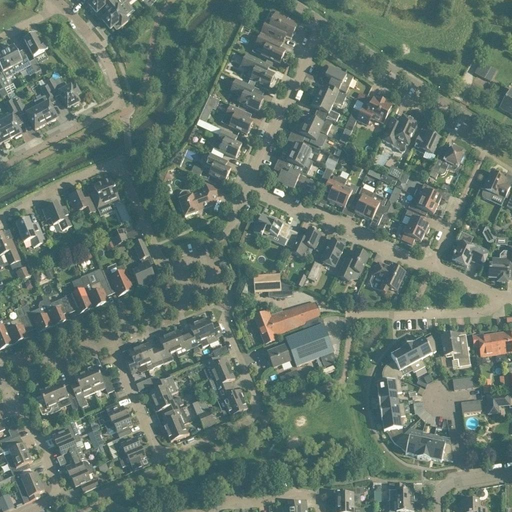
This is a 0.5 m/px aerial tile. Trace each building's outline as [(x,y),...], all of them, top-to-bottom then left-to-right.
[(97,14),(102,9),(110,0),(93,0),(88,5),(97,14)] [(110,0),(102,9),(108,16),(102,20),(110,30),(114,27),(117,31),(128,22),(125,18),(126,17),(118,8),(120,7),(113,0),(110,0)] [(144,0),(142,2),(148,9),(154,3),(151,0),(144,0)] [(262,33),(261,33),(283,43),(285,38),(291,41),(292,38),(296,33),(295,32),(297,26),(285,21),(286,18),(276,13),(271,24),(266,22),(262,33)] [(283,43),(261,33),(255,47),(264,51),(261,57),(279,65),(282,60),(283,61),(284,55),(285,52),(280,49),(283,43)] [(43,52),(48,50),(44,42),(39,44),(35,35),(24,41),(34,59),(44,53),(43,52)] [(4,53),(13,69),(16,75),(31,67),(29,63),(23,51),(18,54),(14,47),(4,53)] [(13,69),(4,53),(0,54),(0,69),(3,74),(4,76),(6,80),(16,75),(13,69)] [(275,79),(274,77),(274,76),(267,73),(270,67),(246,56),(241,68),(254,73),(250,80),(269,89),(270,85),(272,84),(275,79)] [(35,61),(29,63),(31,67),(35,75),(41,72),(35,61)] [(490,69),(481,64),(475,74),(484,80),(490,69)] [(329,86),(338,90),(340,91),(346,94),(353,78),(347,75),(346,77),(340,74),(341,72),(336,70),(336,72),(329,69),(325,78),(331,81),(329,86)] [(4,76),(0,77),(0,82),(4,90),(10,87),(4,76)] [(76,97),(80,95),(76,88),(72,90),(71,87),(63,92),(61,89),(58,90),(52,79),(45,83),(50,92),(51,92),(54,98),(60,95),(68,109),(72,107),(73,109),(79,106),(78,104),(79,103),(76,97)] [(240,104),(243,106),(243,107),(247,109),(248,108),(258,112),(260,107),(262,107),(264,103),(263,101),(263,100),(251,95),(254,89),(236,80),(230,93),(242,98),(240,104)] [(320,90),(316,99),(333,107),(335,101),(343,105),(347,97),(339,93),(337,92),(328,88),(325,93),(320,90)] [(511,115),(511,92),(510,91),(500,109),(511,115)] [(34,103),(38,109),(46,125),(57,120),(50,105),(56,102),(54,98),(51,92),(50,92),(44,96),(45,98),(34,103)] [(364,103),(367,97),(360,93),(357,100),(364,103)] [(209,98),(205,107),(213,111),(217,101),(209,98)] [(317,110),(315,115),(326,120),(327,118),(336,122),(339,116),(330,112),(333,107),(316,99),(312,108),(317,110)] [(383,125),(388,115),(392,106),(384,103),(385,102),(384,102),(383,103),(374,99),(368,110),(363,108),(358,118),(356,121),(368,127),(371,120),(383,125)] [(11,117),(17,113),(13,104),(12,101),(5,104),(11,117)] [(13,104),(17,113),(19,117),(26,113),(20,101),(13,104)] [(232,122),(229,128),(247,136),(247,134),(249,134),(250,130),(250,129),(252,124),(243,119),(246,114),(230,106),(225,118),(232,122)] [(46,125),(38,109),(27,115),(35,131),(46,125)] [(307,117),(303,125),(320,133),(327,136),(332,125),(325,122),(326,120),(315,115),(313,120),(307,117)] [(351,115),(345,129),(352,132),(356,121),(358,118),(351,115)] [(382,141),(393,146),(392,148),(398,151),(399,153),(402,154),(404,153),(405,150),(405,148),(406,145),(408,146),(418,124),(417,123),(416,121),(412,119),(410,120),(403,117),(400,122),(393,119),(382,141)] [(12,118),(1,124),(10,140),(21,134),(12,118)] [(212,126),(199,121),(196,127),(209,133),(212,126)] [(10,140),(1,124),(0,124),(0,145),(3,144),(4,145),(10,142),(9,141),(10,140)] [(320,133),(303,125),(299,135),(305,137),(303,141),(309,144),(311,140),(316,143),(320,133)] [(237,138),(227,133),(222,131),(217,141),(217,142),(214,143),(213,146),(214,149),(219,152),(236,159),(237,158),(238,158),(240,154),(239,153),(242,147),(235,144),(237,138)] [(419,136),(415,145),(413,150),(424,155),(425,153),(432,156),(436,148),(440,139),(438,138),(437,136),(435,135),(433,136),(427,133),(425,139),(419,136)] [(295,145),(291,153),(307,161),(313,164),(315,165),(319,156),(319,154),(321,151),(319,150),(317,150),(302,143),(300,147),(295,145)] [(351,144),(343,149),(343,151),(348,157),(356,151),(351,144)] [(451,146),(450,148),(447,153),(441,151),(432,172),(429,177),(436,180),(438,175),(440,176),(441,176),(442,176),(443,176),(444,175),(445,174),(447,170),(452,172),(453,172),(454,171),(455,170),(456,169),(457,168),(458,168),(464,154),(462,154),(463,151),(455,148),(451,146)] [(210,154),(210,155),(206,153),(204,156),(209,158),(205,167),(211,170),(209,176),(216,179),(225,183),(226,182),(227,182),(229,178),(228,178),(231,171),(226,168),(228,163),(210,154)] [(307,161),(291,153),(287,162),(292,165),(290,170),(307,177),(309,172),(313,164),(307,161)] [(332,172),(333,172),(339,159),(330,155),(324,169),(326,170),(332,172)] [(178,156),(171,165),(176,167),(180,169),(184,159),(178,156)] [(341,156),(338,163),(345,165),(348,159),(341,156)] [(363,166),(357,163),(354,169),(361,172),(363,166)] [(195,172),(207,175),(208,170),(197,167),(195,172)] [(326,170),(322,179),(328,182),(332,172),(326,170)] [(398,181),(402,173),(395,170),(393,173),(390,172),(386,170),(384,175),(385,175),(398,181)] [(287,188),(292,190),(294,191),(296,186),(303,188),(307,179),(289,171),(287,177),(281,174),(280,177),(277,177),(278,181),(277,183),(283,186),(282,187),(287,190),(287,188)] [(171,180),(168,172),(160,176),(163,184),(171,180)] [(376,172),(374,178),(380,181),(382,175),(376,172)] [(492,173),(491,175),(489,177),(488,179),(488,181),(484,190),(484,191),(482,195),(482,196),(482,197),(482,198),(483,199),(484,199),(484,200),(485,200),(486,200),(487,200),(488,200),(489,199),(490,199),(490,198),(492,194),(497,197),(498,196),(505,199),(510,188),(503,185),(505,180),(492,173)] [(399,182),(406,185),(410,177),(403,174),(399,182)] [(382,181),(395,187),(398,181),(385,175),(382,181)] [(327,202),(336,206),(344,189),(347,181),(338,177),(337,179),(333,177),(331,183),(329,182),(323,193),(330,196),(327,202)] [(429,179),(426,184),(433,187),(436,182),(429,179)] [(91,195),(95,204),(97,209),(119,200),(111,180),(94,187),(96,193),(91,195)] [(182,212),(183,212),(185,218),(198,213),(198,212),(213,206),(219,192),(205,185),(201,194),(192,197),(192,196),(191,195),(190,194),(188,193),(187,192),(186,192),(185,192),(184,192),(183,192),(182,192),(181,193),(180,194),(180,195),(180,196),(179,197),(179,198),(179,199),(180,201),(179,201),(180,204),(179,205),(179,206),(179,207),(179,208),(179,209),(179,210),(180,211),(181,211),(182,212)] [(344,189),(336,206),(344,210),(347,204),(351,206),(354,199),(353,199),(358,189),(351,185),(348,191),(344,189)] [(414,197),(437,207),(441,199),(435,196),(437,192),(424,186),(422,191),(417,191),(414,197)] [(389,201),(395,204),(401,191),(395,188),(389,201)] [(354,214),(363,218),(371,201),(374,195),(362,189),(356,200),(353,206),(357,208),(354,214)] [(68,198),(72,207),(75,214),(83,211),(85,217),(95,213),(95,211),(91,202),(85,204),(80,193),(68,198)] [(381,219),(383,215),(385,210),(386,208),(384,207),(387,201),(379,197),(374,195),(371,201),(363,218),(372,222),(374,216),(381,219)] [(437,207),(414,197),(408,209),(419,214),(426,217),(427,213),(433,216),(437,207)] [(57,205),(42,211),(47,222),(51,220),(53,227),(59,224),(62,232),(74,227),(66,207),(60,210),(57,205)] [(408,227),(425,235),(427,236),(430,230),(427,229),(429,226),(423,223),(425,219),(407,212),(405,217),(411,220),(408,227)] [(383,215),(381,219),(376,230),(381,233),(386,224),(388,224),(390,219),(383,215)] [(261,216),(260,219),(258,224),(256,223),(253,230),(255,231),(253,234),(268,241),(270,236),(277,239),(278,237),(285,240),(287,236),(291,227),(283,224),(282,226),(276,223),(277,221),(270,217),(269,220),(261,216)] [(16,225),(20,234),(24,244),(30,241),(34,249),(45,244),(43,239),(37,224),(32,227),(29,220),(16,225)] [(132,226),(114,234),(110,236),(115,248),(119,246),(128,242),(126,236),(135,232),(132,226)] [(425,235),(408,227),(401,241),(412,246),(415,241),(421,243),(425,235)] [(491,231),(486,229),(483,236),(487,244),(492,246),(495,239),(491,231)] [(298,237),(297,237),(296,240),(293,246),(291,250),(290,253),(302,259),(307,248),(314,251),(321,235),(309,230),(303,242),(297,239),(298,237)] [(0,234),(0,257),(5,255),(9,267),(10,267),(20,262),(17,253),(13,244),(7,246),(2,234),(0,234)] [(457,242),(460,244),(455,254),(454,254),(453,257),(454,257),(452,261),(467,268),(470,262),(482,267),(489,253),(476,247),(475,250),(469,247),(473,239),(461,234),(457,242)] [(287,241),(285,247),(291,250),(293,246),(296,240),(287,236),(285,240),(287,241)] [(332,240),(328,250),(321,263),(334,269),(338,261),(339,261),(341,255),(345,246),(332,240)] [(143,265),(138,266),(138,267),(140,270),(133,273),(136,280),(139,289),(156,282),(150,267),(153,265),(143,241),(133,245),(140,262),(141,261),(143,265)] [(115,249),(112,243),(106,245),(108,251),(115,249)] [(82,247),(75,245),(73,252),(79,255),(84,253),(82,247)] [(511,248),(509,249),(509,252),(504,252),(500,256),(499,261),(493,260),(492,266),(490,266),(490,268),(489,278),(498,279),(498,282),(508,283),(509,272),(511,271),(511,248)] [(345,260),(341,269),(337,277),(349,282),(354,272),(360,274),(368,257),(365,256),(365,254),(361,252),(358,253),(356,252),(351,263),(345,260)] [(43,257),(48,268),(57,264),(52,254),(43,257)] [(72,259),(65,262),(67,266),(70,264),(72,268),(76,267),(72,259)] [(20,262),(10,267),(12,271),(22,267),(20,262)] [(307,280),(314,283),(322,267),(315,263),(307,280)] [(404,284),(402,281),(405,274),(391,268),(390,269),(378,264),(372,277),(382,281),(377,291),(386,295),(389,289),(397,292),(399,288),(402,288),(404,284)] [(102,272),(111,293),(116,291),(119,298),(134,291),(130,282),(127,275),(123,266),(117,268),(120,274),(111,277),(107,270),(102,272)] [(16,273),(20,282),(30,277),(26,269),(16,273)] [(55,278),(52,269),(45,272),(49,281),(55,278)] [(81,279),(87,293),(94,310),(109,303),(107,298),(112,296),(111,293),(102,272),(101,271),(93,274),(97,282),(99,281),(100,283),(91,287),(87,277),(81,279)] [(38,274),(33,277),(36,284),(41,282),(38,274)] [(255,294),(268,293),(281,292),(280,275),(254,277),(255,294)] [(296,286),(302,289),(307,278),(300,275),(296,286)] [(270,298),(293,297),(293,288),(282,288),(282,292),(270,293),(270,298)] [(65,298),(65,299),(70,311),(76,309),(76,311),(79,316),(94,310),(87,293),(82,296),(80,292),(65,298)] [(49,302),(44,304),(47,311),(54,328),(69,321),(65,313),(70,311),(65,299),(50,305),(49,302)] [(22,309),(22,310),(27,322),(30,329),(35,327),(39,334),(54,328),(47,311),(44,304),(43,302),(40,304),(38,308),(39,310),(30,314),(27,306),(25,307),(22,309)] [(307,323),(321,319),(316,304),(316,305),(270,321),(268,316),(255,320),(264,344),(274,340),(273,335),(307,323)] [(12,327),(7,329),(13,346),(29,339),(25,331),(30,329),(27,322),(22,310),(16,312),(19,319),(10,323),(12,327)] [(209,319),(199,324),(206,340),(208,346),(218,342),(216,339),(222,337),(217,323),(211,325),(209,319)] [(333,354),(334,354),(321,319),(307,323),(308,325),(304,327),(306,332),(287,339),(286,339),(289,347),(292,356),(297,368),(297,367),(321,359),(324,368),(337,364),(333,354)] [(0,351),(13,346),(7,329),(2,320),(0,320),(0,351)] [(192,334),(186,336),(192,349),(195,356),(199,354),(196,347),(201,345),(203,349),(208,346),(206,340),(199,324),(189,328),(192,334)] [(178,332),(169,336),(176,353),(177,356),(192,349),(186,336),(181,338),(178,332)] [(511,333),(500,335),(503,354),(511,352),(511,333)] [(466,336),(458,337),(457,335),(442,338),(444,357),(453,356),(453,361),(458,361),(459,368),(470,367),(467,346),(466,336)] [(503,354),(500,335),(478,338),(478,336),(472,337),(474,350),(479,349),(481,358),(503,354)] [(162,346),(156,349),(163,365),(166,371),(169,369),(167,364),(173,361),(170,355),(176,353),(169,336),(159,340),(162,346)] [(412,344),(425,368),(421,361),(436,353),(434,343),(431,337),(424,341),(423,339),(413,345),(412,344)] [(412,344),(401,350),(414,374),(425,368),(412,344)] [(148,345),(139,349),(146,366),(148,372),(150,372),(153,371),(154,370),(163,365),(156,349),(151,351),(148,345)] [(292,356),(289,347),(285,348),(285,347),(268,353),(271,360),(268,361),(271,367),(273,366),(273,368),(290,362),(288,357),(292,356)] [(146,366),(139,349),(129,353),(131,359),(126,362),(132,375),(138,373),(141,374),(148,372),(146,366)] [(414,374),(401,350),(401,351),(391,357),(394,362),(386,367),(383,370),(401,380),(403,377),(400,372),(410,367),(414,374)] [(209,362),(214,360),(212,355),(205,357),(208,363),(209,362)] [(210,369),(214,378),(231,371),(226,361),(220,364),(218,358),(214,360),(209,362),(208,363),(205,364),(189,371),(188,373),(188,375),(189,377),(191,377),(193,375),(207,369),(207,370),(210,369)] [(85,372),(86,374),(92,389),(95,394),(105,389),(108,395),(114,392),(108,377),(102,380),(96,367),(85,372)] [(324,376),(327,375),(332,373),(335,372),(333,367),(322,371),(324,376)] [(378,397),(402,394),(400,381),(398,381),(398,378),(401,380),(383,370),(382,375),(383,384),(377,385),(379,397),(378,397)] [(215,395),(217,394),(231,389),(229,383),(235,381),(231,371),(214,378),(208,381),(215,395)] [(286,377),(281,378),(283,384),(299,378),(296,371),(285,376),(286,377)] [(70,386),(74,395),(80,410),(87,407),(84,399),(95,394),(92,389),(86,374),(75,378),(77,383),(70,386)] [(150,394),(154,403),(171,396),(177,393),(171,378),(162,382),(153,386),(156,391),(150,394)] [(74,395),(68,397),(61,382),(50,387),(51,389),(57,404),(58,403),(58,405),(60,410),(70,405),(74,413),(80,410),(74,395)] [(44,402),(40,403),(37,396),(28,400),(36,419),(50,413),(52,409),(51,408),(58,405),(58,403),(57,404),(51,389),(40,393),(44,402)] [(223,399),(227,408),(243,401),(239,392),(233,394),(231,389),(217,394),(220,400),(223,399)] [(398,406),(397,395),(402,394),(378,397),(379,409),(398,406)] [(164,411),(166,416),(177,411),(181,410),(180,407),(183,405),(180,398),(173,401),(171,396),(154,403),(158,413),(164,411)] [(488,398),(489,415),(498,414),(498,407),(509,406),(509,396),(488,398)] [(243,401),(227,408),(231,418),(247,411),(243,401)] [(103,423),(105,428),(128,418),(128,417),(127,418),(123,408),(119,410),(117,404),(105,409),(106,412),(100,414),(103,423)] [(403,405),(398,406),(379,409),(381,421),(405,417),(403,405)] [(162,424),(167,434),(183,427),(189,424),(183,409),(181,410),(166,416),(162,418),(164,423),(162,424)] [(209,411),(203,414),(209,427),(215,425),(209,411)] [(209,427),(203,414),(198,416),(203,430),(209,427)] [(386,433),(394,445),(403,437),(400,418),(405,418),(405,417),(381,421),(382,421),(384,433),(386,433)] [(117,434),(120,440),(127,437),(131,435),(129,429),(133,428),(128,418),(105,428),(107,431),(115,428),(117,434)] [(55,430),(53,424),(45,428),(48,433),(55,430)] [(57,448),(58,448),(80,438),(86,436),(84,432),(78,434),(75,435),(70,424),(55,430),(58,436),(52,438),(57,448)] [(183,427),(167,434),(171,443),(187,436),(183,427)] [(97,431),(92,433),(99,449),(104,447),(97,431)] [(0,445),(1,448),(9,445),(20,440),(18,435),(16,433),(12,435),(11,438),(0,442),(0,445)] [(99,449),(92,433),(88,435),(95,450),(99,449)] [(114,449),(118,459),(142,449),(140,449),(136,439),(129,442),(127,437),(120,440),(109,444),(112,450),(114,449)] [(421,440),(403,437),(394,445),(406,454),(405,456),(417,458),(417,459),(421,440)] [(66,456),(69,461),(82,455),(80,450),(77,451),(75,445),(81,442),(80,438),(58,448),(62,457),(66,456)] [(433,443),(421,440),(417,459),(429,461),(433,443)] [(433,443),(429,461),(430,461),(441,463),(442,461),(453,463),(450,446),(433,443)] [(13,461),(28,454),(24,445),(12,450),(9,445),(1,448),(0,448),(0,456),(3,455),(7,463),(13,461)] [(142,449),(118,459),(122,468),(127,466),(131,474),(144,469),(140,461),(146,459),(142,449)] [(13,478),(20,475),(21,475),(20,472),(23,471),(23,472),(28,470),(26,466),(32,464),(31,463),(33,462),(30,455),(28,456),(28,454),(13,461),(7,463),(13,478)] [(70,480),(71,479),(93,469),(91,465),(90,466),(89,465),(87,462),(85,462),(82,455),(69,461),(71,467),(66,469),(70,480)] [(108,472),(105,465),(98,468),(100,472),(105,474),(108,472)] [(71,479),(75,489),(80,487),(83,494),(99,488),(95,480),(90,482),(88,476),(95,473),(93,469),(71,479)] [(0,489),(15,483),(19,493),(40,484),(36,475),(22,481),(20,475),(13,478),(3,482),(0,483),(0,489)] [(40,484),(19,493),(24,506),(40,499),(38,495),(44,493),(40,484)] [(389,485),(389,503),(414,502),(414,491),(403,491),(403,485),(389,485)] [(8,495),(3,497),(9,511),(14,508),(8,495)] [(336,495),(336,506),(354,506),(353,495),(336,495)] [(5,511),(9,511),(3,497),(0,498),(0,505),(2,511),(5,511)] [(484,511),(484,508),(479,508),(478,501),(462,501),(462,508),(460,508),(460,511),(484,511)] [(285,511),(307,511),(306,502),(285,504),(285,511)] [(389,503),(389,511),(413,511),(414,502),(389,503)]
